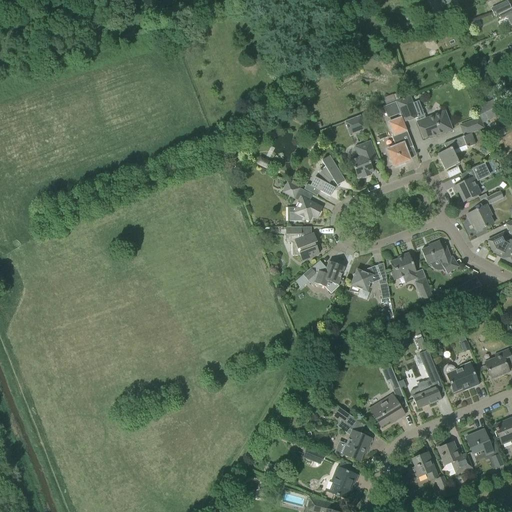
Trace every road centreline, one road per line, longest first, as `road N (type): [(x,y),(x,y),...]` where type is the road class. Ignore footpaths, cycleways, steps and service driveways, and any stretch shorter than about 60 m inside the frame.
road 1 (track): [(510,278),(302,360),(205,511)]
road 2 (residential): [(439,223),(353,249),(339,238),(337,220),(357,201),(423,178),(443,211)]
road 3 (residential): [(367,511),(395,445),(511,395)]
